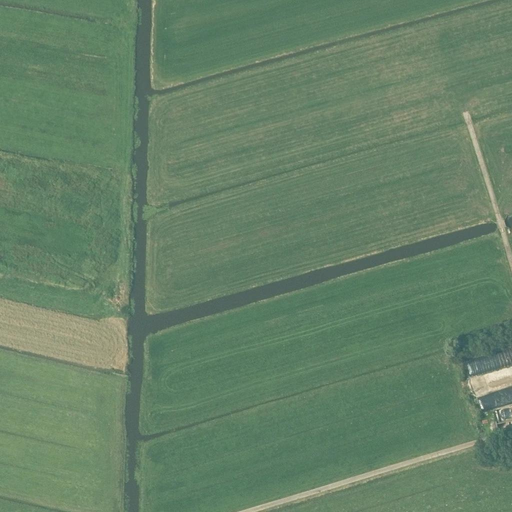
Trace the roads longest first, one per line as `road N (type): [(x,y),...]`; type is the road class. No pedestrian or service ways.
road 1 (track): [(246,511),(511,427)]
road 2 (track): [(511,265),(464,114)]
road 3 (track): [(117,511),(120,389)]
